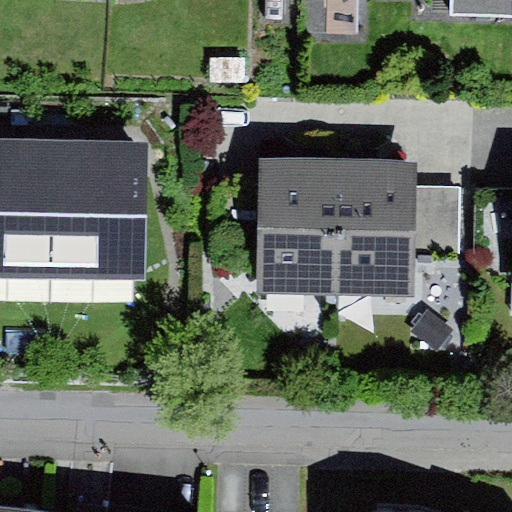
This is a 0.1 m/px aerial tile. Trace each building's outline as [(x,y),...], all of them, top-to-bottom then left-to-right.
[(511,0),(455,0),(456,12),(511,12),(511,0)] [(53,133),(0,132),(0,272),(48,275),(53,133)] [(147,136),(53,133),(48,275),(142,278),(147,136)] [(340,155),(264,156),(264,186),(216,186),(217,250),(258,250),(259,292),(338,294),(340,155)] [(416,156),(340,155),(338,294),(416,295),(417,255),(458,256),(459,185),(416,184),(416,156)] [(511,253),(511,192),(480,191),(477,251),(511,253)] [(195,511),(0,488),(0,511),(195,511)]
